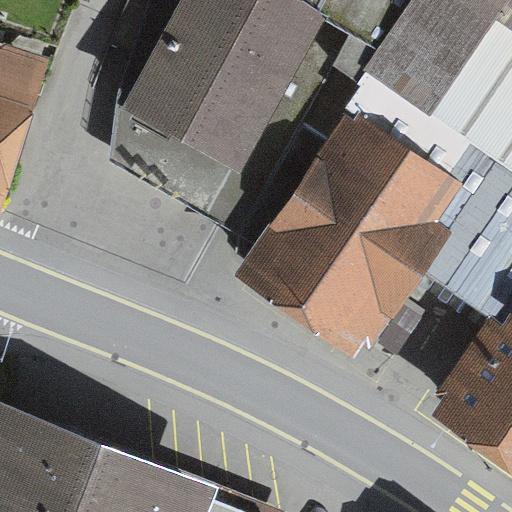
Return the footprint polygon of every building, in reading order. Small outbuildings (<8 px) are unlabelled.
[(251,205),(363,0),(323,0),(318,10),(300,0),(156,0),(123,95),(116,155),(240,225),(251,205)] [(446,189),(403,250),(418,260),(496,315),(478,341),(491,350),(511,320),(511,165),(427,106),(465,50),(483,63),(494,46),(511,58),(511,0),(363,0),(251,205),(283,227),(355,125),(446,189)] [(0,128),(22,58),(0,51),(0,128)] [(395,292),(418,260),(403,250),(446,189),(355,125),(283,227),(255,268),(347,331),(348,329),(368,342),(400,296),(395,292)] [(511,320),(491,350),(452,406),(511,448),(511,320)] [(0,511),(254,511),(0,411),(0,511)]
